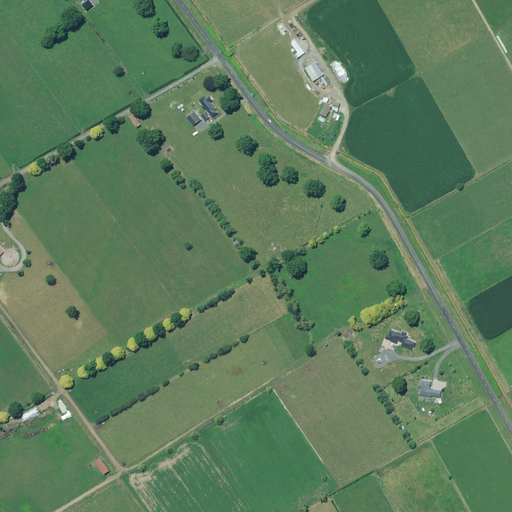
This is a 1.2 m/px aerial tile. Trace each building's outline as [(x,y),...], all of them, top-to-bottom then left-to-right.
[(306,52),(297,41),(293,44),(299,52),(296,55),(298,58),(306,52)] [(321,77),(313,64),(306,68),(311,76),(309,76),(310,78),(312,78),(314,81),(321,77)] [(325,83),(327,86),(329,85),(324,77),(322,78),(324,81),(322,82),(320,79),(318,80),(324,89),(326,87),(323,84),(325,83)] [(327,117),(332,106),(330,105),(330,104),(328,103),(330,99),(325,97),(323,102),(326,103),(321,114),(327,117)] [(212,105),(210,103),(205,107),(213,117),(218,113),(212,105)] [(202,119),(196,112),(188,118),(194,126),(202,119)] [(211,117),(207,112),(201,116),(206,121),(211,117)] [(142,125),(135,114),(131,117),(138,128),(142,125)] [(432,382),(423,380),(422,384),(420,384),(419,388),(422,388),(420,395),(433,397),(433,396),(441,397),(442,391),(431,389),(432,382)] [(110,471),(101,459),(97,462),(105,475),(110,471)]
